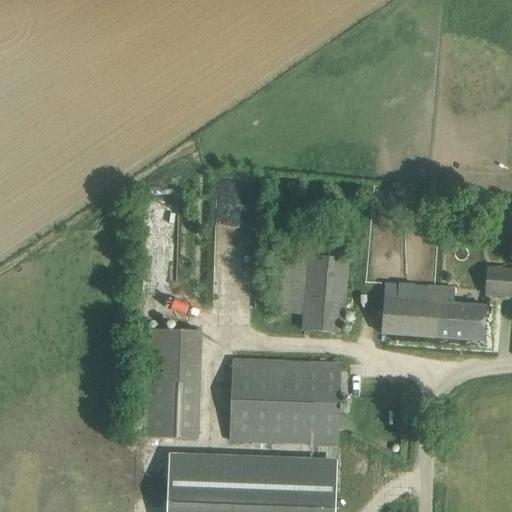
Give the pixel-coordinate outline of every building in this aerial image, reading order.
[(304,314),(303,329),(343,332),(349,260),(277,255),(273,312),(304,314)] [(253,313),(253,277),(255,277),(256,256),(243,256),(242,313),(253,313)] [(486,296),(511,297),(511,280),(487,279),(486,296)] [(486,308),(455,305),(456,290),(385,284),(381,334),(483,342),(486,308)] [(138,439),(200,442),(205,335),(142,333),(138,439)] [(229,442),(337,445),(340,366),(232,362),(229,442)] [(334,511),(336,465),(170,459),(168,511),(334,511)]
